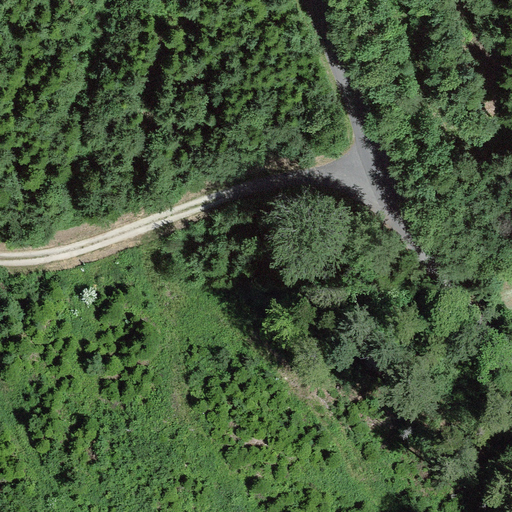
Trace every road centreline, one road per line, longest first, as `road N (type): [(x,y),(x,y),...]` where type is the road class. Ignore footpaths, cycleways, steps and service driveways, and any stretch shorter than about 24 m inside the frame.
road 1 (unclassified): [(317,0),(374,146),(439,275),(511,369)]
road 2 (track): [(374,146),(67,255),(0,261)]
